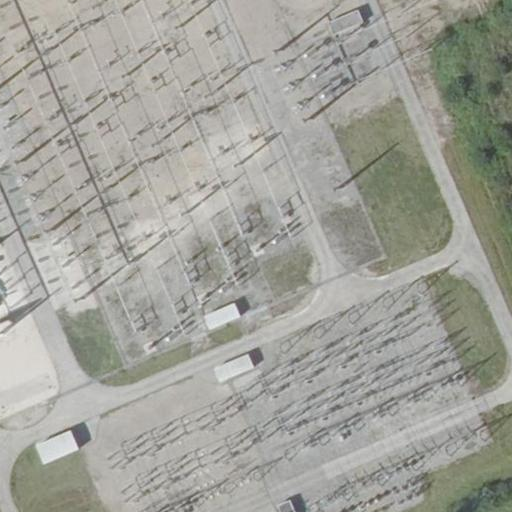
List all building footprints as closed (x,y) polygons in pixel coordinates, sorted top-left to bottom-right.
[(359,11),(329,23),(334,36),(364,23),(359,11)] [(0,294),(0,322),(10,318),(0,294)] [(236,303),(205,316),(211,330),(242,317),(236,303)] [(250,354),(215,369),(221,383),(256,369),(250,354)] [(72,430),(37,445),(45,465),(81,450),(72,430)] [(296,511),(292,501),(279,506),(282,511),(296,511)]
